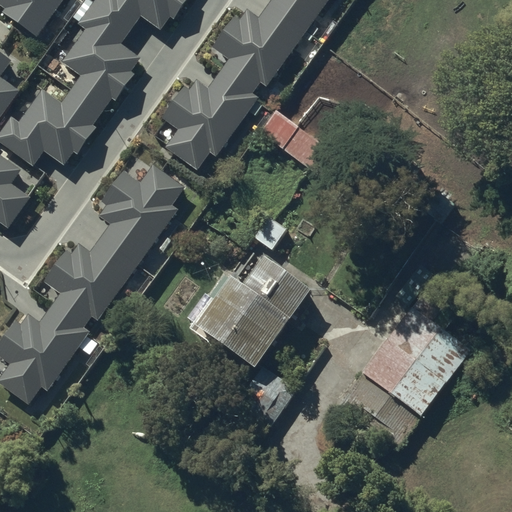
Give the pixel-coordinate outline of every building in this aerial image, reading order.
[(13,124),(0,143),(0,149),(35,173),(45,160),(65,174),(74,161),(80,164),(98,137),(94,135),(113,107),(117,110),(135,83),(133,81),(141,69),(121,55),(141,26),(161,39),(170,25),(176,29),(194,3),(191,1),(191,0),(104,0),(97,12),(87,5),(74,24),(81,29),(78,33),(86,38),(63,72),(81,84),(62,112),(43,99),(22,131),(13,124)] [(0,0),(0,12),(6,16),(1,22),(35,46),(67,0),(0,0)] [(211,160),(217,164),(258,105),(255,103),(262,91),(268,95),(332,0),(277,0),(260,25),(249,18),(242,29),(235,24),(214,56),(229,67),(209,96),(198,88),(191,99),(186,95),(163,128),(179,138),(167,157),(198,178),(211,160)] [(0,124),(18,99),(0,87),(0,85),(12,69),(0,60),(0,124)] [(276,117),(260,138),(320,183),(336,161),(276,117)] [(0,230),(8,237),(30,206),(13,193),(22,180),(0,163),(0,230)] [(18,329),(0,355),(0,363),(12,372),(0,389),(0,392),(30,413),(43,395),(49,399),(89,341),(85,338),(93,325),(99,330),(177,217),(173,214),(185,197),(153,174),(142,190),(125,179),(103,211),(108,215),(100,225),(111,233),(91,262),(81,254),(74,265),(69,261),(48,292),(62,302),(42,331),(32,323),(25,334),(18,329)] [(289,236),(269,222),(254,245),(274,259),(289,236)] [(196,347),(199,343),(256,383),(237,412),(270,434),(297,395),(267,374),(313,306),(268,276),(270,274),(261,268),(240,299),(235,295),(236,293),(226,285),(212,305),(204,300),(187,326),(197,333),(190,343),(196,347)] [(433,290),(338,415),(397,459),(492,334),(433,290)]
